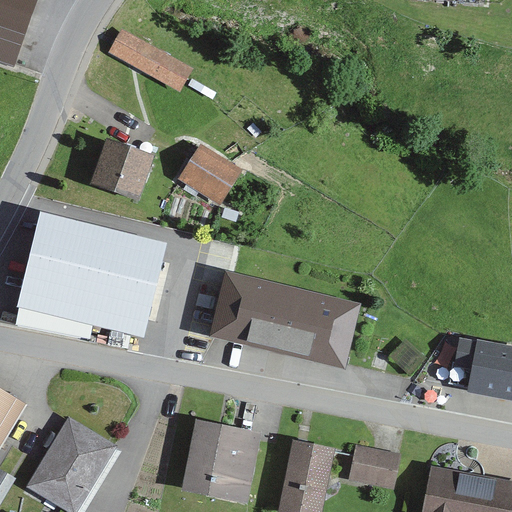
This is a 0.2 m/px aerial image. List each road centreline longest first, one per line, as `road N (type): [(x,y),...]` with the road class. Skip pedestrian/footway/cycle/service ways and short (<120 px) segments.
road 1 (residential): [(0,342),(511,438)]
road 2 (tertiary): [(0,216),(96,0)]
